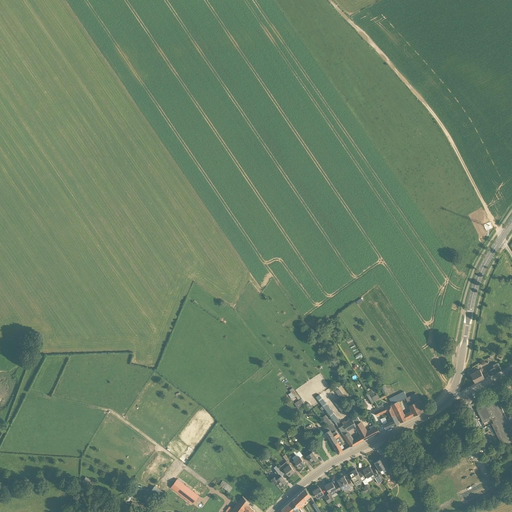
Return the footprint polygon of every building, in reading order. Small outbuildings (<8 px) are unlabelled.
[(501,370),(497,363),(487,368),(490,372),(492,376),(501,370)] [(471,375),(475,383),(484,377),(480,370),(471,375)] [(292,388),(289,390),(291,392),(294,397),(295,397),(296,396),(299,400),(301,399),(298,395),(292,388)] [(347,400),(338,388),(335,391),(343,402),(347,400)] [(371,390),(368,392),(374,401),(379,398),(377,394),(375,395),(371,390)] [(407,397),(404,391),(388,399),(400,422),(407,419),(410,418),(425,410),(422,404),(416,393),(407,397)] [(320,394),(316,397),(322,406),(326,410),(336,423),(340,421),(320,394)] [(365,396),(370,404),(373,402),(368,394),(365,396)] [(483,405),(490,420),(491,419),(493,423),(492,424),(502,446),(511,441),(511,429),(497,398),(483,405)] [(299,400),(298,400),(294,403),(297,408),(304,404),(301,399),(299,400)] [(389,417),(389,418),(394,415),(389,404),(374,412),(376,416),(386,411),(389,417)] [(483,405),(476,409),(483,423),(490,420),(483,405)] [(326,414),(321,418),(327,426),(327,427),(332,423),(326,414)] [(385,417),(380,419),(383,424),(385,429),(394,425),(399,423),(394,415),(389,418),(388,418),(389,421),(387,422),(385,417)] [(357,416),(352,419),(356,425),(356,426),(362,435),(361,435),(363,439),(364,439),(379,431),(379,430),(379,431),(377,428),(374,424),(369,427),(370,429),(367,431),(361,421),(360,422),(357,416)] [(343,425),(339,427),(350,447),(351,446),(357,443),(360,441),(363,439),(361,435),(361,434),(360,435),(353,439),(349,431),(353,428),(356,427),(356,426),(356,425),(352,419),(351,417),(348,419),(348,420),(345,422),(345,421),(342,422),(343,425)] [(305,428),(306,429),(308,433),(314,429),(312,426),(311,425),(305,428)] [(327,426),(323,428),(333,444),(337,442),(335,438),(338,436),(339,435),(335,431),(332,433),(327,427),(327,426)] [(337,442),(333,444),(338,454),(343,451),(339,444),(341,444),(341,442),(338,436),(335,438),(337,442)] [(418,450),(409,453),(418,473),(426,469),(425,466),(426,466),(427,466),(441,461),(445,472),(442,473),(445,479),(449,478),(450,479),(447,481),(450,488),(469,481),(467,473),(465,474),(464,470),(467,469),(460,450),(456,451),(456,449),(458,448),(453,436),(445,439),(446,441),(443,443),(441,438),(421,446),(423,451),(419,452),(418,450)] [(310,454),(307,456),(312,463),(318,458),(313,452),(312,451),(310,454)] [(286,461),(280,466),(283,469),(284,469),(289,475),(292,473),(293,476),(294,475),(293,475),(296,473),(295,471),(290,465),(292,463),(285,454),(283,456),(287,461),(286,461)] [(294,461),(299,467),(305,463),(300,456),(294,461)] [(390,466),(385,458),(384,456),(375,462),(380,471),(384,468),(385,469),(390,466)] [(277,465),(274,467),(279,473),(280,473),(281,475),(284,474),(280,469),(277,465)] [(369,466),(363,470),(368,477),(370,476),(372,479),(372,480),(374,478),(378,484),(383,481),(380,477),(378,474),(374,468),(372,469),(369,466)] [(277,475),(271,479),(274,484),(277,482),(281,486),(287,482),(281,475),(280,473),(279,473),(274,467),(273,468),(276,471),(275,472),(277,475)] [(356,469),(349,473),(355,482),(356,485),(362,481),(365,486),(364,486),(365,487),(366,490),(368,492),(372,489),(367,482),(365,479),(361,471),(358,473),(356,469)] [(353,485),(349,478),(346,480),(344,476),(341,478),(342,479),(338,481),(345,492),(349,490),(348,488),(353,485)] [(177,479),(170,487),(193,504),(199,496),(177,479)] [(232,487),(222,480),(219,485),(229,492),(232,487)] [(337,493),(341,491),(337,484),(334,485),(332,481),(325,485),(330,493),(327,494),(327,495),(331,501),(334,499),(332,495),(336,493),(337,493)] [(313,491),(317,498),(324,494),(319,487),(313,491)] [(306,488),(298,495),(304,503),(307,500),(306,499),(311,496),(306,488)] [(282,510),(283,511),(303,511),(299,507),(304,503),(298,495),(293,500),(287,505),(282,510)] [(243,496),(237,504),(238,504),(244,509),(245,509),(247,511),(255,511),(247,505),(250,502),(243,496)] [(437,496),(431,499),(434,505),(440,502),(437,496)]
